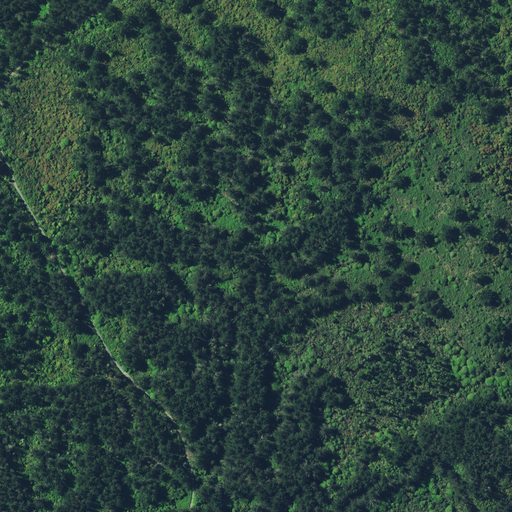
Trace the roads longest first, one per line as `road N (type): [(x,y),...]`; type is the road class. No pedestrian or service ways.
road 1 (unclassified): [(0,145),(109,346),(168,414),(184,511)]
road 2 (unclassified): [(108,0),(0,87)]
